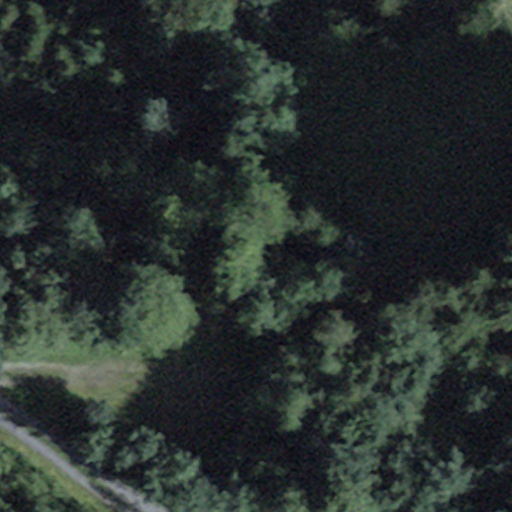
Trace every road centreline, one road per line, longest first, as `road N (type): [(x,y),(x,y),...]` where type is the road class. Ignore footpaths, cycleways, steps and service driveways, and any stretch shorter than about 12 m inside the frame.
road 1 (track): [(0,382),(248,359),(397,279),(471,163),(511,119)]
road 2 (track): [(0,406),(130,511)]
